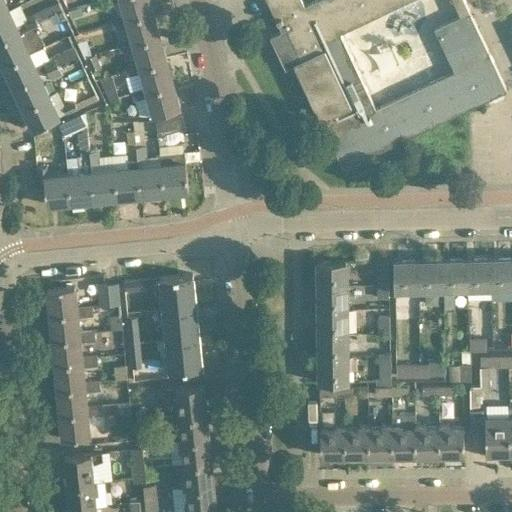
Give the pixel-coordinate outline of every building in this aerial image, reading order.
[(0,0),(0,13),(8,9),(3,0),(0,0)] [(105,0),(106,2),(114,0),(121,0),(125,14),(126,18),(153,11),(149,0),(105,0)] [(314,0),(305,4),(303,0),(276,0),(283,13),(277,16),(283,29),(271,35),(286,67),(295,63),(343,166),(507,90),(488,49),(464,0),(314,0)] [(8,9),(0,13),(0,39),(38,21),(53,14),(49,5),(14,21),(8,9)] [(159,35),(153,11),(126,18),(125,14),(110,18),(113,26),(127,22),(131,38),(132,42),(159,35)] [(38,21),(0,39),(0,57),(3,64),(29,52),(43,45),(37,33),(42,31),(40,25),(38,21)] [(166,59),(159,35),(132,42),(131,38),(117,42),(119,50),(134,46),(138,62),(140,66),(166,59)] [(59,64),(79,54),(74,45),(35,64),(29,52),(3,64),(13,85),(39,73),(47,69),(59,64)] [(85,58),(90,69),(100,64),(95,53),(85,58)] [(138,62),(124,66),(126,74),(141,70),(145,86),(146,90),(173,83),(166,59),(140,66),(138,62)] [(59,64),(47,69),(51,78),(63,72),(59,64)] [(49,94),(39,73),(13,85),(23,106),(49,94)] [(145,86),(130,90),(133,98),(147,94),(153,114),(154,114),(180,107),(173,83),(146,90),(145,86)] [(68,113),(98,99),(96,93),(75,102),(74,99),(64,103),(68,113)] [(59,116),(49,94),(23,106),(33,128),(59,116)] [(85,110),(61,121),(63,135),(78,129),(80,150),(89,150),(87,125),(85,110)] [(186,127),(182,112),(156,120),(159,135),(186,127)] [(138,157),(137,145),(126,147),(127,158),(128,166),(115,167),(118,195),(141,193),(139,164),(138,157)] [(147,156),(146,149),(146,145),(137,145),(138,157),(147,156)] [(101,160),(100,155),(99,149),(89,150),(90,161),(101,160)] [(91,169),(90,161),(89,150),(80,150),(81,156),(65,158),(67,172),(70,200),(94,198),(91,169)] [(189,188),(185,152),(161,154),(162,162),(165,190),(189,188)] [(165,190),(162,162),(139,164),(141,193),(165,190)] [(46,166),(37,167),(38,180),(45,179),(47,202),(70,200),(67,172),(47,174),(46,166)] [(118,195),(115,167),(91,169),(94,198),(118,195)] [(511,258),(491,259),(491,287),(511,286),(511,258)] [(491,287),(491,259),(467,260),(467,287),(491,287)] [(319,260),(319,284),(346,284),(346,260),(319,260)] [(443,288),(443,260),(418,261),(419,288),(443,288)] [(467,260),(443,260),(443,288),(467,287),(467,260)] [(389,261),(378,261),(378,278),(389,278),(389,261)] [(419,288),(418,261),(394,261),(395,289),(419,288)] [(193,273),(160,277),(163,306),(196,303),(193,273)] [(150,286),(149,277),(137,279),(138,287),(150,286)] [(389,278),(378,278),(379,296),(389,296),(389,278)] [(138,287),(137,279),(125,280),(126,289),(138,287)] [(120,303),(118,281),(98,283),(100,304),(120,303)] [(347,308),(346,284),(319,284),(319,309),(347,308)] [(48,288),(50,309),(77,306),(75,285),(48,288)] [(196,303),(163,306),(166,336),(199,333),(196,303)] [(416,304),(396,305),(397,318),(416,317),(416,304)] [(94,330),(93,314),(92,305),(77,306),(50,309),(52,334),(94,330)] [(347,333),(347,308),(319,309),(319,333),(347,333)] [(379,315),(379,331),(389,331),(389,315),(379,315)] [(138,329),(137,316),(128,317),(129,329),(138,329)] [(139,341),(138,329),(129,329),(130,342),(139,341)] [(95,338),(95,334),(94,330),(52,334),(55,359),(82,356),(80,340),(95,338)] [(199,333),(166,336),(169,369),(202,366),(199,333)] [(347,357),(347,333),(319,333),(319,357),(347,357)] [(470,348),(486,348),(486,338),(470,338),(470,348)] [(141,353),(139,341),(130,342),(132,354),(141,353)] [(391,352),(380,352),(380,368),(391,368),(391,352)] [(142,366),(141,353),(132,354),(133,367),(142,366)] [(511,365),(511,353),(503,354),(503,365),(511,365)] [(488,370),(488,366),(503,365),(503,354),(481,354),(481,384),(470,384),(471,404),(479,404),(479,396),(488,396),(488,393),(490,393),(490,370),(488,370)] [(55,359),(57,384),(84,381),(83,364),(98,363),(97,355),(82,356),(55,359)] [(347,381),(347,357),(319,357),(320,381),(347,381)] [(413,363),(396,363),(396,375),(413,375),(413,363)] [(430,363),(413,363),(413,375),(430,374),(430,363)] [(449,379),(471,379),(471,363),(461,363),(461,364),(449,364),(449,379)] [(114,365),(115,378),(128,377),(127,364),(114,365)] [(391,385),(391,368),(380,368),(381,385),(391,385)] [(100,388),(99,380),(84,381),(57,384),(60,409),(87,407),(85,390),(100,388)] [(206,413),(205,402),(203,383),(177,385),(166,386),(166,392),(178,394),(179,404),(180,415),(205,413),(206,413)] [(408,384),(392,385),(392,394),(408,393),(408,384)] [(439,384),(422,385),(422,393),(439,393),(439,384)] [(455,384),(439,384),(439,393),(455,393),(455,384)] [(351,385),(335,386),(336,395),(351,395),(351,385)] [(392,394),(392,385),(391,385),(381,385),(375,385),(375,394),(392,394)] [(331,386),(320,386),(320,395),(331,395),(336,395),(335,386),(331,386)] [(131,402),(102,405),(102,413),(118,412),(119,418),(132,417),(131,406),(131,402)] [(88,415),(102,413),(102,405),(87,407),(60,409),(62,438),(90,435),(88,415)] [(136,409),(137,419),(146,419),(145,408),(136,409)] [(486,452),(511,452),(510,417),(486,417),(486,409),(471,409),(471,432),(486,432),(486,452)] [(208,435),(207,421),(207,420),(206,421),(205,413),(180,415),(177,415),(177,424),(180,424),(182,437),(208,435)] [(416,422),(416,414),(392,414),(392,421),(393,452),(401,452),(401,453),(417,453),(417,452),(416,422)] [(148,437),(146,419),(137,419),(139,438),(148,437)] [(393,452),(392,421),(381,422),(381,426),(368,426),(369,452),(368,452),(368,454),(372,454),(372,456),(382,456),(382,454),(385,454),(384,452),(393,452)] [(464,452),(464,425),(451,425),(451,421),(440,421),(440,425),(440,451),(441,451),(448,451),(448,453),(464,452)] [(334,427),(321,427),(321,454),(337,454),(337,453),(345,453),(345,426),(345,422),(334,422),(334,427)] [(357,426),(345,426),(345,453),(345,454),(361,454),(361,453),(368,452),(369,452),(368,426),(368,422),(357,422),(357,426)] [(427,422),(416,422),(417,452),(425,452),(425,453),(441,453),(441,451),(440,451),(440,425),(427,425),(427,422)] [(213,445),(210,446),(209,444),(208,444),(207,437),(209,436),(208,435),(179,438),(180,449),(183,448),(184,462),(211,459),(211,456),(214,456),(213,445)] [(143,447),(130,448),(132,467),(144,466),(143,447)] [(92,460),(102,457),(102,450),(91,451),(64,454),(67,481),(94,478),(92,460)] [(213,475),(211,459),(184,462),(186,476),(183,476),(184,486),(186,486),(212,483),(211,475),(213,475)] [(145,480),(144,466),(132,467),(133,481),(145,480)] [(97,505),(96,491),(95,491),(99,491),(98,479),(94,479),(94,478),(67,481),(67,485),(68,485),(69,492),(68,492),(68,495),(66,496),(67,506),(69,506),(69,507),(97,505)] [(213,482),(212,483),(186,486),(188,499),(185,499),(186,509),(189,509),(214,506),(214,499),(215,499),(213,482)] [(155,483),(143,485),(144,497),(157,496),(155,483)] [(157,496),(144,497),(146,509),(158,508),(157,496)] [(141,511),(140,500),(131,500),(131,511),(141,511)]
